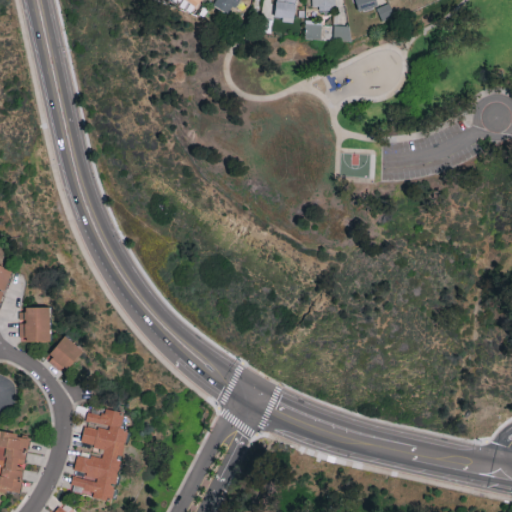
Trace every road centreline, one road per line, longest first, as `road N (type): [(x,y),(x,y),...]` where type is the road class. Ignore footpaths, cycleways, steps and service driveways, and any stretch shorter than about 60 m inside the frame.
road 1 (tertiary): [(250,404),(211,381),(122,283),(73,167),(37,0)]
road 2 (tertiary): [(504,476),(337,442),(250,404)]
road 3 (residential): [(34,511),(59,464),(65,408),(52,382),(0,350)]
road 4 (residential): [(197,511),(250,404)]
